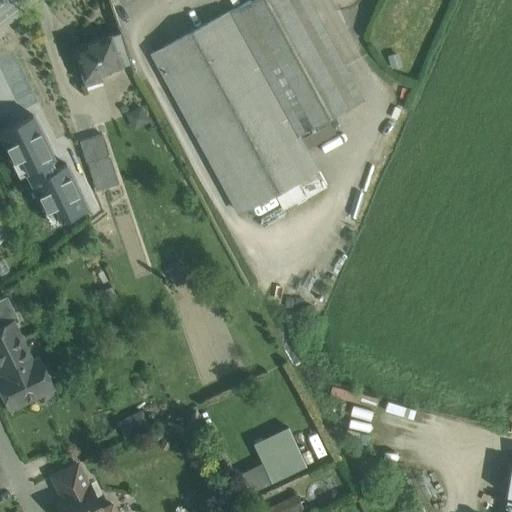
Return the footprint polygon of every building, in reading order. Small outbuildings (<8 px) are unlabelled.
[(308,0),(249,0),(229,11),(298,135),(363,100),(308,0)] [(229,11),(152,53),(238,211),(316,169),(298,135),(229,11)] [(130,63),(120,33),(110,36),(120,66),(130,63)] [(110,35),(73,48),(85,85),(101,80),(99,74),(120,66),(110,36),(110,35)] [(108,157),(101,135),(79,142),(85,163),(89,162),(108,157)] [(117,184),(108,157),(89,162),(97,190),(117,184)] [(172,284),(184,277),(175,262),(163,268),(172,284)] [(6,296),(0,298),(0,328),(12,323),(13,324),(19,321),(6,296)] [(0,328),(0,371),(2,376),(31,362),(13,324),(12,323),(0,328)] [(2,376),(0,377),(0,387),(10,408),(52,388),(37,359),(31,362),(2,376)] [(266,481),(303,465),(284,424),(248,440),(266,481)] [(77,464),(52,476),(62,498),(88,485),(77,464)] [(511,464),(506,464),(498,511),(511,511),(511,506),(511,464)] [(62,498),(57,501),(62,511),(101,511),(102,511),(101,510),(89,485),(88,485),(62,498)] [(299,511),(295,495),(261,505),(263,511),(299,511)]
